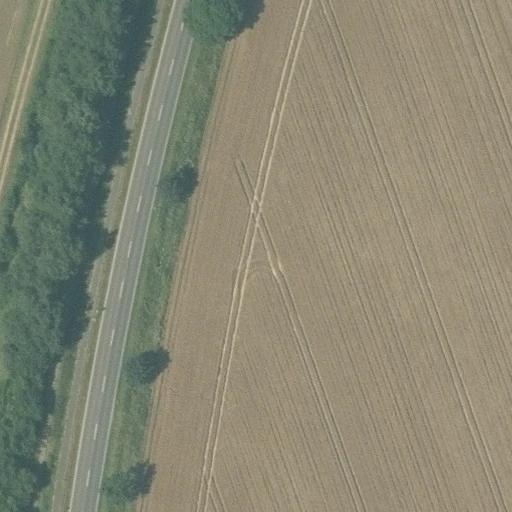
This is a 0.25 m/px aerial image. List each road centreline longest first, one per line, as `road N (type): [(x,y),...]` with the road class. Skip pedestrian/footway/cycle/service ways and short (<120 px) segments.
road 1 (track): [(139,0),(93,188),(32,511)]
road 2 (secondary): [(83,511),(134,224),(189,0)]
road 3 (track): [(0,168),(43,0)]
